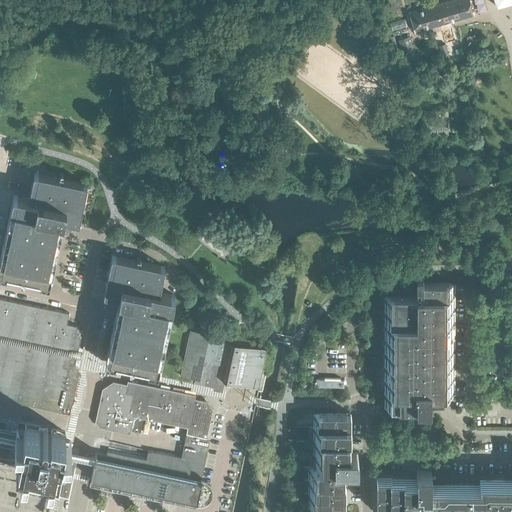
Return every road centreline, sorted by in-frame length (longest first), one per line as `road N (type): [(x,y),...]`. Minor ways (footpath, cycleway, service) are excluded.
road 1 (residential): [(82,424),(100,311),(86,300),(0,282)]
road 2 (residential): [(367,458),(453,459),(462,451),(456,428)]
